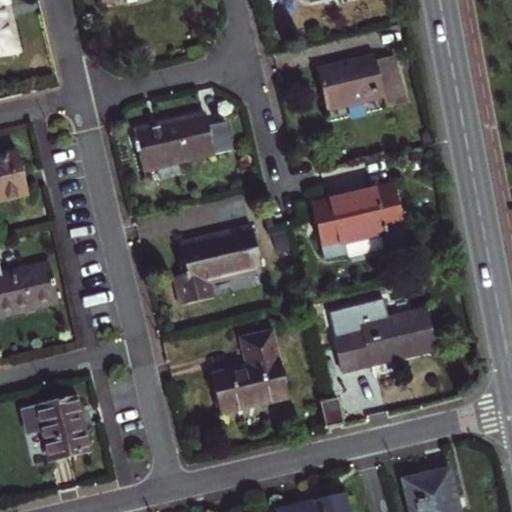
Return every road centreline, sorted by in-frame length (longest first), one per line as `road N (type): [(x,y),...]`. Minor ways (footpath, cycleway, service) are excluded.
road 1 (secondary): [(511,380),(440,0)]
road 2 (residential): [(139,346),(82,102)]
road 3 (residential): [(173,489),(365,444)]
road 4 (residential): [(82,102),(251,62)]
road 5 (residential): [(365,444),(511,410)]
road 6 (residential): [(173,489),(139,346)]
road 7 (residential): [(0,381),(139,346)]
road 8 (residential): [(251,62),(279,186)]
